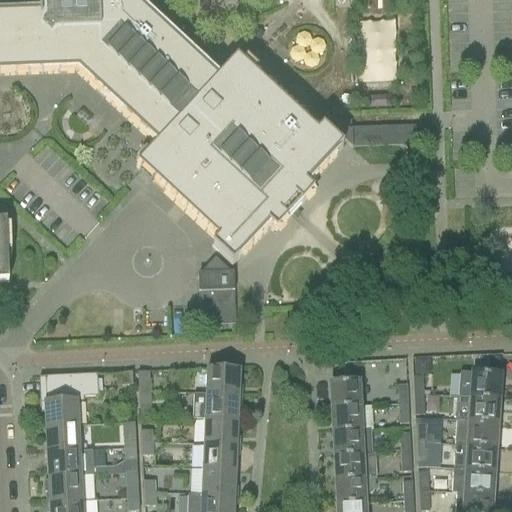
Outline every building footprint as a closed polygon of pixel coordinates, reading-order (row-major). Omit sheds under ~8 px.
[(0,284),(8,284),(5,223),(0,223),(0,77),(76,74),(155,147),(135,168),(216,243),(211,249),(231,268),(268,229),(274,235),(290,218),(296,212),(312,194),(305,188),(342,149),(321,130),(316,136),(252,76),(241,66),(239,64),(237,62),(235,61),(234,62),(224,73),(216,82),(137,9),(137,0),(17,0),(17,5),(13,4),(12,5),(29,9),(29,18),(0,18),(0,284)] [(352,149),(407,147),(432,146),(431,128),(332,132),(352,150),(352,149)] [(232,278),(233,278),(214,261),(196,279),(198,279),(200,327),(233,326),(232,293),(232,278)] [(206,371),(205,396),(238,398),(239,372),(206,371)] [(131,375),(120,375),(121,388),(131,387),(131,375)] [(459,375),(457,400),(497,403),(498,378),(459,375)] [(96,376),(38,379),(38,380),(44,380),(46,404),(43,404),(45,430),(77,428),(76,404),(80,404),(80,399),(97,399),(97,396),(96,376)] [(411,379),(412,396),(417,396),(417,400),(423,400),(421,378),(411,379)] [(137,383),(138,396),(148,395),(148,382),(137,383)] [(330,386),(331,410),(358,408),(357,385),(330,386)] [(396,388),(397,405),(402,405),(402,409),(407,409),(406,387),(396,388)] [(148,395),(138,396),(138,408),(149,408),(148,395)] [(191,421),(204,421),(237,423),(238,398),(205,396),(192,396),(191,421)] [(417,396),(412,396),(413,418),(423,417),(423,400),(417,400),(417,396)] [(457,400),(456,423),(495,426),(497,403),(457,400)] [(402,405),(397,405),(398,427),(408,426),(407,409),(402,409),(402,405)] [(331,410),(333,434),(369,432),(372,432),(371,408),(358,408),(331,410)] [(204,421),(203,447),(236,448),(237,423),(204,421)] [(456,423),(454,448),(493,451),(495,426),(456,423)] [(414,427),(415,445),(420,444),(420,448),(425,448),(424,427),(414,427)] [(43,455),(79,454),(77,428),(45,430),(46,455),(43,455)] [(333,434),(334,458),(371,456),(369,432),(333,434)] [(139,433),(140,446),(151,445),(150,433),(139,433)] [(398,436),(399,453),(404,453),(404,457),(409,457),(408,435),(398,436)] [(134,438),(122,439),(123,452),(135,451),(134,438)] [(420,444),(415,445),(416,466),(426,466),(425,448),(420,448),(420,444)] [(151,445),(140,446),(141,458),(151,458),(151,445)] [(203,447),(202,472),(234,473),(236,448),(203,447)] [(454,448),(452,472),(492,475),(493,451),(454,448)] [(124,465),(114,470),(114,477),(124,477),(136,476),(135,451),(123,452),(124,465)] [(79,454),(43,455),(43,456),(46,456),(47,480),(80,479),(91,478),(90,453),(79,454)] [(404,453),(399,453),(400,475),(410,474),(409,457),(404,457),(404,453)] [(334,458),(335,482),(373,480),(375,480),(374,456),(371,456),(334,458)] [(190,471),(189,497),(201,497),(233,499),(234,473),(202,472),(190,471)] [(452,472),(451,496),(456,496),(490,499),(492,475),(452,472)] [(416,475),(417,493),(422,492),(422,496),(427,496),(426,475),(416,475)] [(47,483),(43,483),(44,495),(48,494),(48,505),(45,505),(45,506),(48,506),(81,504),(80,479),(47,480),(47,483)] [(335,482),(336,506),(363,505),(363,498),(369,498),(374,492),(373,480),(335,482)] [(142,484),(143,496),(153,496),(153,484),(142,484)] [(411,484),(401,485),(402,501),(406,501),(407,505),(412,504),(411,484)] [(136,488),(125,489),(126,502),(137,501),(136,488)] [(422,492),(417,493),(418,511),(428,511),(427,496),(422,496),(422,492)] [(153,496),(143,496),(143,509),(154,509),(153,496)] [(185,511),(232,511),(233,499),(201,497),(186,496),(185,511)] [(456,496),(454,511),(489,511),(490,499),(456,496)] [(137,511),(137,501),(126,502),(126,511),(137,511)] [(406,501),(402,501),(402,511),(411,511),(412,504),(407,505),(406,501)] [(48,511),(94,511),(94,503),(81,504),(48,506),(48,511)]
